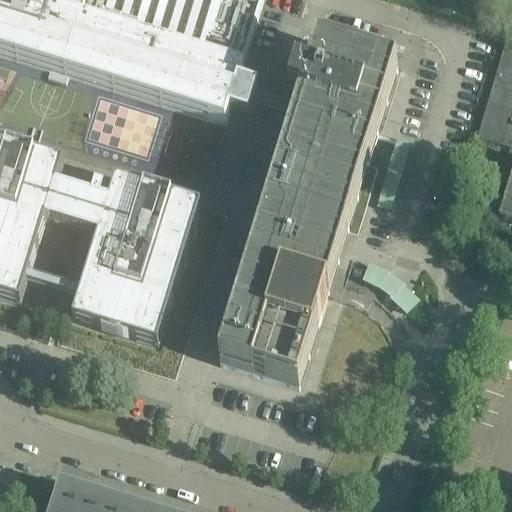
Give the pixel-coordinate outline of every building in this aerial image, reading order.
[(0,0),(0,300),(20,307),(158,349),(220,369),(299,393),(377,138),(380,139),(401,72),(319,46),(257,23),(264,0),(0,0)] [(511,46),(506,45),(478,141),(511,150),(511,124),(511,122),(511,46)] [(398,140),(377,205),(391,210),(412,144),(398,140)] [(511,190),(509,189),(500,220),(511,223),(511,190)] [(145,511),(61,485),(52,511),(145,511)]
